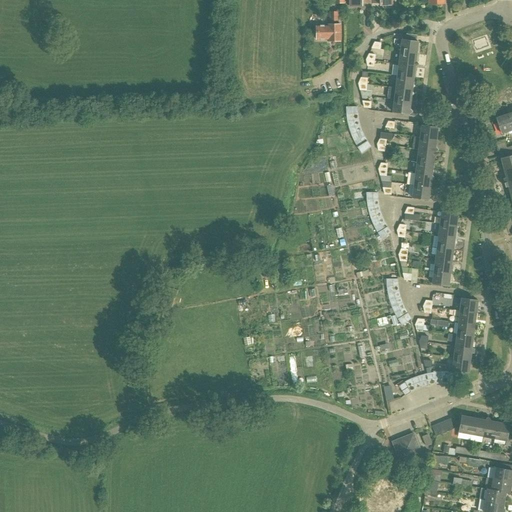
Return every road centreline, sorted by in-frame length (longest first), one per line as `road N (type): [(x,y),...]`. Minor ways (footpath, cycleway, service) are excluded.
road 1 (residential): [(511,343),(440,45),(449,25),(508,5)]
road 2 (unclassified): [(369,423),(275,398),(154,415),(85,442),(0,423)]
road 3 (residential): [(369,423),(511,376)]
road 4 (unknown): [(336,75),(379,35),(425,21),(443,34)]
